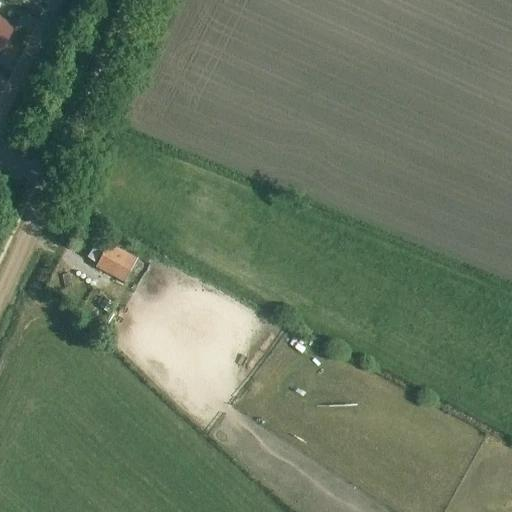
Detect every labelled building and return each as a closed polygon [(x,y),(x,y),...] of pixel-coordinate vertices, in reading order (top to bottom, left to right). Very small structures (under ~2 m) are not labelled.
[(17,4),(16,2),(12,0),(0,0),(0,25),(6,28),(0,39),(27,52),(45,17),(25,7),(23,7),(17,4)] [(0,88),(13,62),(0,55),(0,88)] [(144,229),(177,244),(182,233),(149,218),(144,229)] [(66,247),(76,252),(85,234),(76,229),(66,247)] [(109,243),(96,266),(125,281),(129,274),(137,278),(141,270),(133,266),(138,258),(109,243)]
